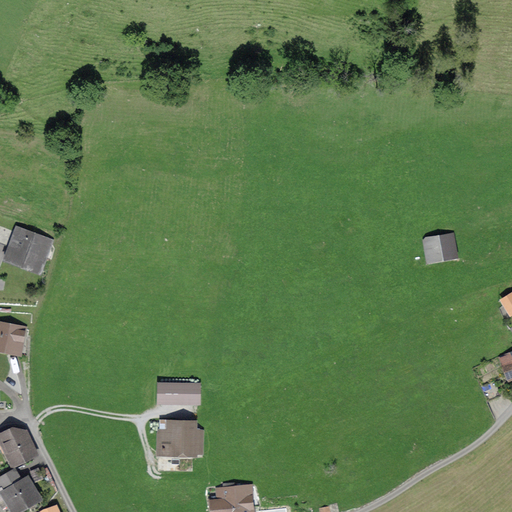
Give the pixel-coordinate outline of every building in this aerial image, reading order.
[(38,267),(47,244),(0,225),(0,241),(14,247),(10,257),(38,267)] [(456,254),(454,236),(428,240),(431,258),(456,254)] [(511,310),(511,293),(503,300),(511,312),(511,310)] [(0,346),(19,351),(23,329),(0,324),(0,346)] [(511,351),(508,353),(509,355),(501,358),(511,380),(511,379),(511,351)] [(495,382),(482,388),(487,401),(501,395),(495,382)] [(198,402),(198,386),(160,385),(160,402),(198,402)] [(195,431),(195,422),(162,421),(162,430),(159,430),(159,452),(195,453),(195,452),(202,452),(203,431),(195,431)] [(8,429),(0,432),(0,440),(2,445),(4,444),(14,464),(37,453),(28,435),(26,436),(23,430),(12,428),(8,430),(8,429)] [(19,482),(13,471),(0,478),(8,491),(3,493),(14,511),(38,498),(26,478),(19,482)] [(251,511),(249,487),(224,489),(225,500),(213,501),(214,511),(251,511)] [(339,511),(337,503),(329,505),(330,511),(339,511)]
